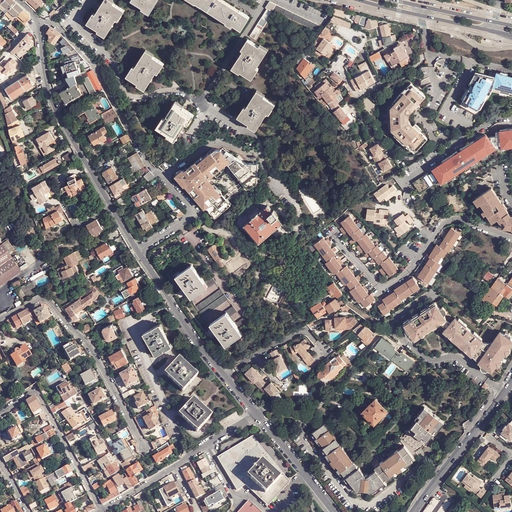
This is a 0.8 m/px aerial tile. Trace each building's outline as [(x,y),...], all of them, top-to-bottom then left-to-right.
[(12,0),(3,0),(1,3),(0,3),(0,7),(1,8),(5,12),(6,13),(9,10),(16,2),(12,0)] [(39,0),(29,0),(28,2),(36,10),(43,3),(39,0)] [(108,0),(104,0),(96,15),(92,21),(90,19),(87,24),(99,32),(106,37),(117,19),(120,13),(122,15),(125,11),(113,3),(108,0)] [(158,0),(132,0),(132,1),(143,8),(149,12),(152,7),(154,8),(158,0)] [(219,0),(190,0),(238,31),(246,17),(219,0)] [(273,10),(276,4),(270,1),(266,7),(267,8),(272,11),(273,10)] [(20,6),(16,2),(9,10),(16,17),(18,15),(23,9),(20,6)] [(321,26),(276,4),(273,10),(318,32),(321,26)] [(272,11),(267,8),(250,34),(256,38),(273,12),(272,11)] [(27,12),(23,9),(18,15),(23,19),(26,22),(30,18),(29,13),(27,12)] [(347,12),(335,9),(335,16),(344,20),(347,12)] [(16,17),(9,10),(6,13),(5,13),(13,20),(16,17)] [(374,20),(370,19),(368,23),(366,28),(369,29),(378,27),(376,20),(374,20)] [(391,41),(388,23),(378,25),(381,38),(383,45),(387,44),(391,41)] [(329,30),(325,27),(320,34),(325,36),(329,30)] [(61,34),(52,28),(51,28),(49,33),(51,35),(52,40),(51,41),(55,44),(57,41),(62,44),(64,48),(62,49),(65,55),(67,54),(69,58),(71,57),(79,54),(61,34)] [(11,51),(14,53),(16,51),(20,56),(27,48),(28,49),(32,45),(31,44),(30,39),(31,38),(27,34),(11,51)] [(324,39),(317,49),(325,55),(327,51),(330,53),(333,49),(330,47),(333,45),(324,39)] [(259,46),(250,40),(233,67),(252,79),(259,69),(257,67),(268,50),(260,45),(259,46)] [(399,61),(400,63),(402,66),(409,62),(407,58),(406,58),(408,57),(401,44),(394,48),(395,50),(387,55),(389,59),(391,59),(395,64),(399,61)] [(11,51),(0,62),(6,68),(16,56),(14,53),(11,51)] [(146,52),(135,68),(132,73),(130,72),(127,77),(138,84),(146,89),(156,73),(160,68),(162,69),(165,64),(153,56),(146,52)] [(382,56),(379,52),(374,54),(371,56),(373,61),(382,56)] [(297,67),(302,74),(307,70),(308,72),(314,64),(304,56),(297,67)] [(77,65),(82,64),(81,61),(78,62),(77,59),(73,60),(71,57),(69,58),(60,60),(63,67),(66,66),(65,65),(73,62),(76,61),(77,65)] [(69,77),(74,76),(81,73),(79,68),(78,68),(77,65),(76,61),(73,62),(65,65),(66,66),(68,73),(69,77)] [(96,93),(103,89),(91,67),(85,70),(88,76),(96,93)] [(307,70),(302,74),(309,82),(311,80),(313,79),(308,72),(307,70)] [(350,80),(356,92),(357,93),(376,83),(374,80),(370,70),(350,80)] [(334,71),(330,76),(339,83),(342,78),(334,71)] [(492,83),(494,83),(496,78),(476,73),(470,85),(472,86),(478,75),(492,83)] [(12,99),(28,88),(33,85),(34,84),(33,83),(32,82),(32,81),(29,77),(28,76),(27,74),(8,87),(6,88),(5,89),(12,99)] [(511,92),(511,78),(507,77),(508,76),(497,74),(496,78),(494,83),(492,83),(478,75),(472,86),(473,87),(470,92),(469,91),(464,101),(470,105),(478,109),(481,102),(482,103),(484,100),(487,94),(486,94),(490,88),(501,90),(500,92),(509,95),(510,92),(511,92)] [(78,84),(77,83),(75,77),(74,76),(69,77),(67,78),(70,84),(71,87),(76,84),(77,84),(78,84)] [(92,95),(96,93),(88,76),(83,79),(92,95)] [(318,89),(322,94),(330,87),(326,82),(318,89)] [(412,83),(393,102),(394,107),(414,85),(412,83)] [(68,89),(60,93),(67,104),(73,100),(73,101),(77,99),(76,98),(83,94),(77,84),(76,84),(71,87),(69,88),(69,87),(68,88),(68,89)] [(426,96),(414,85),(394,107),(394,111),(395,126),(396,130),(417,150),(428,138),(408,121),(408,115),(426,96)] [(322,94),(329,103),(337,95),(330,87),(322,94)] [(0,88),(0,98),(4,107),(4,109),(6,108),(10,106),(0,88)] [(484,100),(487,101),(492,91),(500,93),(500,92),(501,90),(490,88),(486,94),(487,94),(484,100)] [(275,104),(264,96),(265,95),(258,89),(246,108),(244,107),(238,116),(249,124),(248,125),(256,130),(267,113),(269,114),(275,104)] [(32,96),(24,101),(25,103),(28,109),(37,104),(32,96)] [(335,111),(341,106),(338,103),(335,98),(329,103),(335,111)] [(95,116),(97,119),(101,116),(98,111),(101,109),(95,100),(92,102),(95,108),(92,110),(94,114),(95,113),(97,115),(95,116)] [(79,117),(85,113),(85,112),(91,108),(92,110),(95,108),(92,102),(76,112),(79,117)] [(481,109),(484,104),(482,103),(481,102),(478,109),(470,105),(469,107),(477,111),(481,109)] [(175,103),(165,119),(162,124),(160,123),(157,128),(168,135),(176,141),(186,124),(189,120),(191,121),(195,115),(183,108),(175,103)] [(10,106),(6,108),(9,114),(11,119),(15,117),(10,106)] [(347,115),(341,106),(335,111),(341,119),(342,120),(347,115)] [(90,123),(97,119),(95,116),(94,114),(92,110),(91,108),(85,112),(85,113),(89,119),(88,120),(90,123)] [(116,114),(113,108),(109,110),(102,114),(105,121),(116,114)] [(116,114),(105,121),(107,124),(118,118),(116,114)] [(348,114),(347,115),(342,120),(345,124),(351,119),(348,114)] [(17,126),(14,127),(18,138),(22,136),(22,135),(20,130),(22,130),(20,124),(17,126)] [(14,127),(9,129),(9,133),(12,140),(16,139),(18,138),(14,127)] [(104,135),(101,129),(89,136),(95,145),(100,142),(102,141),(103,143),(104,142),(107,140),(104,135)] [(417,150),(396,130),(396,136),(415,153),(417,150)] [(432,171),(414,183),(421,193),(439,182),(437,179),(439,178),(442,183),(455,175),(455,176),(456,175),(466,169),(472,165),(471,165),(477,161),(482,158),(491,152),(491,153),(497,150),(503,149),(503,148),(509,147),(511,147),(511,130),(511,131),(501,132),(497,132),(497,136),(489,137),(487,135),(477,142),(471,146),(471,145),(467,147),(468,148),(463,151),(462,151),(459,153),(455,155),(455,156),(445,162),(444,162),(442,164),(434,170),(433,169),(431,170),(432,171)] [(54,140),(54,139),(50,131),(37,139),(38,141),(41,146),(43,145),(48,153),(55,149),(55,150),(56,150),(53,144),(51,141),(54,139),(54,140)] [(125,144),(131,140),(127,134),(124,136),(121,137),(125,144)] [(471,146),(477,142),(475,140),(474,140),(474,141),(461,149),(462,151),(463,151),(468,148),(467,147),(471,145),(471,146)] [(18,144),(14,146),(19,159),(24,157),(24,156),(20,146),(18,144)] [(378,144),(370,149),(373,153),(375,157),(373,158),(375,161),(385,156),(383,153),(383,152),(378,144)] [(43,145),(41,146),(40,147),(45,156),(49,154),(48,153),(43,145)] [(183,170),(176,176),(185,186),(186,185),(187,186),(190,187),(192,189),(191,190),(195,196),(198,194),(200,196),(200,199),(203,202),(205,202),(208,205),(206,206),(211,212),(213,211),(215,213),(215,216),(216,217),(231,204),(229,203),(227,203),(225,200),(222,197),(223,196),(221,193),(219,195),(217,192),(217,189),(216,188),(215,189),(212,186),(212,183),(209,183),(208,182),(207,181),(206,181),(206,178),(208,178),(208,176),(213,171),(215,172),(227,161),(231,165),(231,166),(233,166),(236,169),(235,171),(237,173),(239,173),(241,175),(240,177),(245,182),(246,181),(248,183),(248,186),(249,188),(256,182),(255,181),(257,180),(257,168),(252,162),(249,162),(247,164),(245,162),(223,150),(222,151),(220,150),(215,149),(215,152),(213,154),(211,152),(207,156),(207,158),(204,161),(203,159),(197,164),(196,163),(192,166),(192,169),(189,171),(188,170),(185,172),(183,170)] [(455,155),(459,153),(458,151),(443,160),(444,162),(445,162),(455,156),(455,155)] [(136,172),(143,167),(145,166),(137,152),(128,158),(136,172)] [(55,155),(48,158),(33,167),(35,171),(38,169),(41,174),(60,163),(55,155)] [(385,156),(375,161),(377,164),(379,163),(382,167),(384,171),(392,166),(387,159),(385,156)] [(472,165),(466,169),(467,171),(479,164),(477,161),(471,165),(472,165)] [(143,167),(151,180),(156,178),(145,166),(143,167)] [(112,167),(102,172),(109,183),(118,178),(112,167)] [(455,175),(442,183),(443,184),(445,183),(445,184),(456,177),(456,175),(455,176),(455,175)] [(65,186),(67,190),(70,196),(75,194),(82,191),(87,188),(82,178),(77,180),(76,177),(75,177),(69,180),(70,184),(65,186)] [(45,181),(33,188),(39,198),(37,199),(41,205),(48,200),(45,195),(44,195),(42,192),(44,191),(49,188),(45,181)] [(119,181),(110,186),(110,187),(111,189),(113,190),(116,194),(120,192),(124,189),(122,185),(119,181)] [(392,192),(394,195),(397,192),(393,185),(389,188),(386,184),(374,193),(379,201),(384,198),(392,192)] [(494,195),(496,194),(491,187),(475,198),(480,205),(480,204),(486,212),(485,213),(488,217),(492,214),(493,216),(492,217),(495,222),(498,220),(503,228),(505,225),(508,226),(508,229),(511,230),(511,215),(510,215),(506,209),(507,209),(503,202),(502,203),(500,200),(498,198),(497,199),(494,195)] [(39,198),(33,188),(30,190),(36,200),(37,199),(39,198)] [(131,197),(135,203),(143,198),(150,194),(146,189),(131,197)] [(170,196),(167,190),(156,196),(159,202),(170,196)] [(386,201),(394,195),(392,192),(384,198),(386,201)] [(143,198),(146,202),(152,199),(150,194),(143,198)] [(143,198),(135,203),(137,207),(146,202),(143,198)] [(282,223),(277,218),(273,220),(268,215),(272,212),(267,206),(261,211),(260,211),(257,208),(248,216),(251,219),(250,220),(244,225),(259,243),(269,234),(282,223)] [(150,224),(151,224),(145,214),(143,209),(142,210),(138,212),(135,214),(144,228),(148,226),(150,224)] [(374,222),(383,223),(384,218),(384,214),(388,214),(388,210),(379,209),(379,213),(378,213),(378,214),(375,214),(375,210),(367,209),(366,219),(374,220),(374,222)] [(273,220),(277,218),(279,216),(274,210),(272,212),(268,215),(273,220)] [(47,217),(47,218),(52,226),(63,220),(62,218),(58,211),(47,217)] [(151,224),(156,220),(151,211),(145,214),(151,224)] [(395,228),(398,232),(400,231),(402,234),(410,228),(406,223),(405,224),(403,221),(405,221),(407,219),(410,224),(414,221),(408,213),(405,216),(403,213),(394,219),(398,225),(395,228)] [(377,260),(378,261),(387,255),(383,251),(382,251),(377,245),(376,246),(366,233),(364,234),(359,228),(349,215),(341,222),(344,225),(339,228),(344,234),(348,231),(350,235),(351,234),(353,238),(350,241),(352,244),(357,240),(360,243),(356,246),(360,252),(364,249),(367,253),(365,254),(367,257),(371,254),(373,258),(370,260),(373,263),(377,260)] [(102,228),(97,219),(86,226),(87,228),(89,228),(93,235),(93,234),(99,231),(103,229),(102,228)] [(461,233),(455,230),(451,232),(450,230),(449,231),(446,229),(443,235),(446,237),(441,243),(439,241),(435,248),(433,247),(431,250),(430,249),(428,252),(431,254),(427,260),(428,260),(424,267),(422,266),(419,272),(420,273),(418,277),(428,283),(441,264),(438,263),(442,256),(443,257),(447,251),(449,252),(461,233)] [(337,272),(345,284),(355,276),(353,274),(354,273),(350,267),(349,268),(346,265),(343,267),(341,265),(343,263),(339,257),(336,259),(334,256),(336,254),(334,252),(336,250),(334,247),(332,249),(329,246),(332,244),(328,238),(325,240),(323,237),(314,244),(327,261),(325,262),(334,274),(337,272)] [(0,250),(2,249),(4,252),(0,254),(0,286),(0,287),(22,272),(9,252),(3,243),(0,238),(0,250)] [(9,252),(14,249),(13,247),(8,240),(3,243),(9,252)] [(102,258),(114,252),(110,246),(109,247),(106,243),(96,248),(102,258)] [(215,245),(209,249),(210,254),(221,267),(223,265),(220,261),(224,257),(215,245)] [(80,249),(74,252),(77,257),(77,258),(78,261),(84,258),(80,249)] [(74,252),(64,258),(67,263),(73,260),(75,259),(77,258),(77,257),(74,252)] [(387,255),(378,261),(379,264),(381,262),(383,266),(380,269),(384,275),(388,272),(390,276),(399,269),(389,256),(388,257),(387,255)] [(73,260),(67,263),(67,264),(69,268),(76,265),(74,261),(73,260)] [(69,268),(67,264),(58,269),(61,278),(78,271),(76,266),(76,265),(69,268)] [(208,287),(205,282),(193,265),(176,277),(190,297),(192,299),(208,287)] [(131,271),(128,267),(128,266),(125,268),(120,271),(119,271),(120,273),(123,277),(125,281),(133,275),(131,271)] [(493,276),(489,272),(484,278),(489,282),(493,276)] [(355,276),(345,284),(346,284),(347,283),(351,289),(350,290),(359,302),(361,301),(366,307),(376,299),(373,296),(374,295),(372,292),(369,294),(367,291),(368,290),(364,285),(363,286),(358,280),(360,278),(358,274),(356,277),(355,276)] [(212,277),(205,282),(208,287),(209,288),(216,283),(212,277)] [(420,288),(413,277),(410,279),(409,278),(406,280),(407,281),(404,283),(403,282),(397,286),(398,287),(394,289),(395,291),(392,293),(391,291),(385,295),(386,296),(380,301),(381,303),(378,305),(384,314),(390,310),(390,309),(402,301),(401,300),(420,288)] [(139,282),(136,278),(128,283),(130,287),(128,288),(132,294),(140,289),(136,283),(139,282)] [(507,285),(498,278),(492,287),(500,293),(507,285)] [(28,291),(36,287),(33,281),(25,286),(28,291)] [(339,297),(343,295),(338,288),(334,283),(330,286),(328,288),(328,289),(333,295),(334,296),(335,296),(336,295),(338,297),(339,297)] [(100,288),(98,289),(104,296),(107,294),(99,284),(97,286),(100,288)] [(16,289),(21,297),(25,295),(24,293),(21,288),(20,287),(16,289)] [(209,288),(208,287),(192,299),(193,300),(209,288)] [(500,294),(500,293),(492,287),(483,300),(486,302),(488,300),(492,303),(500,294)] [(200,313),(225,295),(222,291),(197,309),(200,313)] [(507,291),(503,296),(504,297),(508,300),(511,295),(507,291)] [(112,309),(115,307),(108,294),(107,294),(104,296),(106,298),(112,309)] [(503,296),(500,294),(492,303),(493,304),(493,303),(497,306),(504,297),(503,296)] [(81,300),(85,306),(92,301),(88,295),(81,300)] [(228,299),(225,295),(200,313),(203,317),(228,299)] [(138,311),(146,309),(143,304),(141,301),(139,297),(134,299),(137,305),(131,308),(134,313),(138,311)] [(80,299),(66,309),(67,310),(81,300),(80,299)] [(328,310),(329,312),(341,306),(337,300),(336,299),(326,305),(325,306),(328,310)] [(76,313),(85,306),(81,300),(67,310),(74,320),(79,317),(76,313)] [(318,317),(328,310),(325,306),(326,305),(322,304),(313,310),(318,317)] [(440,308),(436,304),(404,325),(406,331),(407,330),(410,335),(410,336),(416,342),(436,328),(442,333),(444,330),(451,322),(440,308)] [(37,312),(34,313),(40,324),(51,318),(45,307),(42,309),(40,305),(35,308),(37,312)] [(233,307),(226,312),(227,313),(231,318),(231,317),(238,313),(233,307)] [(22,323),(23,326),(34,320),(30,313),(28,310),(22,313),(17,316),(22,323)] [(30,313),(34,320),(39,328),(41,327),(39,325),(40,324),(34,313),(33,311),(30,313)] [(227,313),(226,312),(210,324),(211,325),(227,313)] [(117,319),(114,313),(108,317),(111,322),(116,320),(117,319)] [(227,313),(211,325),(213,328),(227,347),(243,335),(239,330),(231,318),(227,313)] [(11,319),(7,321),(11,328),(12,328),(13,330),(17,328),(18,329),(23,326),(22,323),(17,316),(11,319)] [(325,330),(331,330),(331,325),(335,324),(335,327),(346,326),(346,324),(349,324),(350,324),(349,317),(346,317),(346,316),(334,316),(334,318),(325,319),(325,330)] [(235,323),(231,317),(231,318),(239,330),(241,329),(237,324),(236,322),(235,323)] [(244,318),(237,324),(241,329),(248,324),(244,318)] [(452,337),(462,345),(472,333),(463,325),(464,323),(461,321),(460,322),(455,318),(444,330),(449,334),(452,337)] [(362,331),(366,326),(362,322),(357,327),(362,331)] [(113,324),(104,328),(103,330),(107,339),(110,340),(119,335),(113,324)] [(156,355),(172,346),(166,335),(160,324),(144,333),(156,355)] [(368,346),(375,337),(372,334),(374,332),(366,326),(362,331),(359,334),(363,337),(367,340),(365,343),(368,346)] [(472,333),(462,345),(465,348),(468,350),(473,355),(474,354),(480,359),(478,362),(484,369),(492,372),(511,343),(511,339),(508,334),(500,332),(487,349),(481,344),(483,342),(478,338),(479,337),(477,334),(475,335),(472,333)] [(389,343),(390,341),(383,336),(382,338),(381,337),(375,346),(393,359),(410,370),(417,359),(410,355),(409,357),(403,353),(399,350),(394,347),(389,343)] [(300,342),(290,346),(294,354),(299,352),(310,365),(311,364),(314,367),(319,363),(306,349),(310,345),(305,339),(300,342)] [(71,360),(84,353),(81,348),(78,350),(73,342),(67,346),(67,345),(66,346),(67,346),(64,348),(71,360)] [(17,365),(25,360),(32,355),(26,345),(21,348),(22,349),(20,350),(19,350),(18,349),(17,349),(15,350),(15,352),(16,353),(11,356),(17,365)] [(116,362),(119,367),(129,362),(122,349),(109,356),(113,364),(114,363),(116,362)] [(278,349),(271,353),(275,359),(274,360),(280,372),(288,367),(278,349)] [(344,367),(347,364),(347,363),(342,358),(340,356),(338,358),(336,357),(327,364),(326,366),(319,372),(319,376),(324,377),(334,378),(336,377),(340,373),(340,371),(344,368),(344,367)] [(179,357),(165,373),(183,391),(198,375),(189,366),(179,357)] [(67,363),(62,367),(63,368),(65,372),(71,369),(68,365),(67,363)] [(255,384),(260,389),(266,384),(261,379),(262,378),(253,368),(246,374),(255,384)] [(126,387),(139,381),(132,369),(120,375),(126,387)] [(87,376),(92,373),(91,372),(91,370),(81,376),(81,377),(82,377),(82,379),(87,376),(86,375),(86,374),(87,376)] [(95,378),(92,373),(87,376),(86,374),(86,375),(87,376),(82,379),(82,377),(81,377),(86,385),(90,383),(93,382),(94,381),(93,379),(95,378)] [(64,402),(78,393),(77,392),(75,389),(71,391),(67,382),(57,388),(64,402)] [(263,392),(266,389),(274,398),(280,392),(272,383),(269,387),(266,384),(260,389),(263,392)] [(6,403),(24,392),(22,389),(18,391),(5,400),(5,401),(6,403)] [(89,395),(94,405),(102,400),(105,398),(104,395),(101,389),(89,395)] [(143,393),(134,398),(135,399),(136,402),(137,403),(135,403),(135,404),(138,409),(148,403),(143,393)] [(35,397),(27,402),(32,411),(40,405),(35,397)] [(194,398),(179,414),(198,431),(212,415),(203,407),(194,398)] [(375,423),(387,411),(376,400),(364,413),(375,423)] [(40,405),(32,411),(35,417),(41,414),(44,413),(40,405)] [(51,410),(53,414),(62,409),(60,405),(58,406),(51,410)] [(64,417),(66,420),(75,414),(75,413),(71,407),(61,413),(64,417)] [(436,429),(438,431),(445,423),(426,407),(419,416),(421,418),(418,422),(417,421),(412,428),(414,429),(412,432),(424,442),(426,439),(428,440),(434,433),(433,433),(436,429)] [(75,414),(66,420),(71,426),(72,426),(74,429),(82,424),(81,423),(84,421),(81,416),(82,412),(81,411),(77,413),(75,414)] [(99,418),(102,423),(114,417),(111,412),(99,418)] [(156,418),(154,414),(154,413),(149,416),(143,419),(146,424),(148,423),(151,428),(152,430),(158,426),(160,425),(156,418)] [(114,417),(102,423),(104,427),(116,420),(114,417)] [(501,432),(499,435),(506,442),(509,439),(510,440),(511,437),(511,419),(510,422),(508,421),(505,425),(504,423),(501,426),(503,428),(500,431),(501,432)] [(412,459),(414,457),(405,445),(399,449),(396,446),(394,447),(397,451),(385,461),(382,457),(380,459),(382,462),(377,467),(378,468),(371,474),(369,472),(367,474),(361,467),(360,468),(356,463),(356,459),(353,459),(344,448),(344,444),(341,444),(336,438),(337,438),(333,433),(333,429),(330,429),(326,423),(313,434),(323,446),(325,448),(324,448),(326,451),(346,476),(348,478),(349,477),(354,483),(361,492),(364,489),(371,489),(373,492),(381,487),(387,482),(414,461),(412,459)] [(53,429),(50,425),(43,430),(45,434),(35,439),(38,445),(43,442),(47,440),(49,439),(56,435),(53,429)] [(14,428),(9,431),(7,432),(12,442),(21,436),(16,427),(14,428)] [(66,437),(68,442),(75,438),(73,434),(69,436),(66,437)] [(323,446),(313,434),(311,435),(321,447),(323,446)] [(158,440),(161,445),(171,440),(168,435),(158,440)] [(92,445),(102,440),(99,436),(98,436),(93,438),(92,439),(90,440),(90,441),(89,443),(91,445),(92,445)] [(120,438),(109,445),(111,447),(122,441),(120,438)] [(113,451),(116,455),(119,453),(125,464),(134,459),(132,456),(134,454),(132,451),(130,452),(128,449),(126,445),(128,444),(125,439),(122,441),(111,447),(113,451)] [(98,455),(107,449),(102,440),(92,445),(98,455)] [(265,496),(270,500),(287,482),(252,440),(219,459),(237,490),(246,485),(262,499),(265,496)] [(158,441),(151,444),(154,450),(161,447),(158,441)] [(170,448),(168,444),(158,450),(160,454),(163,459),(173,453),(173,452),(170,448)] [(42,459),(51,455),(47,448),(48,447),(46,445),(37,450),(42,459)] [(493,457),(496,459),(500,455),(488,445),(477,460),(483,465),(489,457),(492,459),(493,457)] [(28,446),(18,451),(20,455),(22,454),(23,453),(30,449),(29,446),(28,446)] [(17,450),(3,458),(5,463),(13,459),(15,457),(20,455),(18,451),(17,450)] [(344,477),(346,476),(326,451),(324,453),(344,477)] [(20,455),(15,457),(21,468),(28,465),(27,462),(33,459),(29,452),(23,455),(22,454),(20,455)] [(212,465),(207,457),(205,453),(203,455),(206,459),(209,467),(212,465)] [(106,468),(115,462),(114,461),(113,458),(110,454),(101,459),(104,463),(106,468)] [(163,459),(160,454),(154,457),(158,463),(164,460),(163,459)] [(21,468),(15,457),(13,459),(19,469),(21,468)] [(417,461),(414,457),(412,459),(414,461),(387,482),(389,484),(417,461)] [(197,463),(201,471),(209,467),(206,459),(202,461),(197,463)] [(115,463),(115,462),(106,468),(108,471),(111,476),(120,471),(118,467),(115,463)] [(92,468),(90,463),(82,467),(85,472),(92,468)] [(128,474),(126,476),(133,487),(138,484),(133,476),(141,472),(136,464),(134,466),(126,471),(128,474)] [(72,472),(68,465),(58,471),(61,478),(66,475),(72,472)] [(43,479),(47,477),(41,467),(27,474),(30,480),(34,478),(36,483),(43,479)] [(201,471),(205,478),(209,476),(213,474),(209,467),(201,471)] [(183,472),(189,483),(195,480),(189,468),(188,469),(183,472)] [(61,478),(58,471),(55,473),(59,480),(66,476),(66,475),(61,478)] [(119,475),(113,479),(115,482),(114,482),(116,486),(117,485),(119,488),(125,484),(129,490),(133,487),(126,476),(125,475),(123,472),(119,475)] [(467,472),(463,479),(475,488),(473,490),(478,494),(481,488),(478,486),(482,481),(473,474),(472,477),(467,472)] [(220,481),(218,477),(211,480),(209,481),(211,485),(220,481)] [(48,487),(43,479),(36,483),(35,483),(40,492),(48,487)] [(112,480),(103,485),(104,488),(108,486),(111,494),(100,500),(102,505),(119,495),(120,495),(112,479),(112,480)] [(475,488),(463,479),(461,481),(473,490),(475,488)] [(195,480),(189,483),(192,489),(198,486),(195,480)] [(184,492),(178,481),(174,483),(179,493),(180,494),(181,494),(184,492)] [(59,490),(61,494),(72,488),(69,483),(67,485),(67,486),(59,490)] [(179,493),(174,483),(164,488),(169,498),(172,497),(179,493)] [(226,493),(222,485),(216,488),(218,492),(220,491),(220,492),(222,491),(223,493),(222,494),(222,495),(226,493)] [(192,489),(197,498),(203,495),(198,486),(192,489)] [(72,488),(61,494),(67,504),(70,503),(76,500),(73,493),(75,492),(72,488)] [(169,498),(164,488),(160,491),(165,501),(169,498)] [(220,491),(218,492),(205,500),(209,507),(213,504),(215,503),(216,505),(225,500),(222,495),(222,494),(220,492),(220,491)] [(492,494),(494,505),(506,502),(506,504),(511,503),(509,493),(504,495),(499,496),(498,493),(492,494)] [(57,501),(55,499),(54,496),(45,501),(50,510),(59,505),(57,501)] [(267,504),(270,500),(265,496),(262,499),(267,504)] [(172,497),(169,498),(165,501),(168,507),(175,504),(172,497)] [(18,511),(22,511),(16,500),(13,502),(18,511)] [(261,511),(249,500),(237,511),(261,511)] [(67,504),(65,506),(67,510),(65,511),(74,511),(72,507),(70,503),(67,504)] [(184,505),(183,503),(174,508),(175,510),(177,509),(178,511),(188,511),(185,505),(184,505)]
